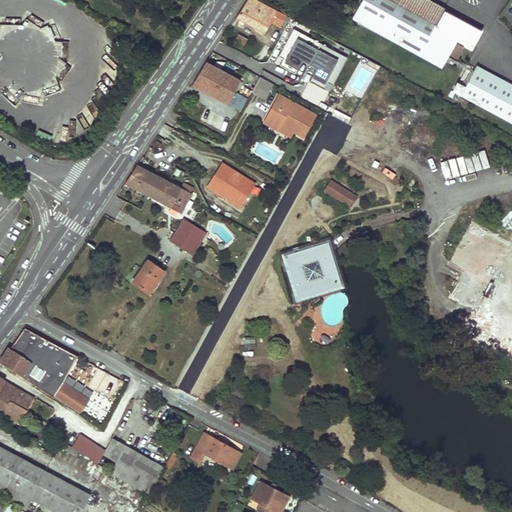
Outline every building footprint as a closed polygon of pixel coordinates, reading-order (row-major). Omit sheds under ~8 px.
[(254,0),(247,0),(235,20),(263,34),(270,22),(279,27),(284,16),(254,0)] [(438,19),(443,10),(424,0),(361,0),(351,19),(363,26),(368,17),(443,59),(452,64),(468,35),(459,30),(438,19)] [(464,22),(443,10),(438,19),(459,30),(464,22)] [(368,17),(363,26),(438,68),(443,59),(368,17)] [(347,57),(292,27),(276,56),(281,59),(277,65),(294,74),(301,62),(315,70),(308,81),(323,89),(325,81),(332,85),(347,57)] [(237,36),(233,44),(241,48),(245,40),(237,36)] [(375,74),(365,69),(369,62),(364,59),(348,87),(363,95),(375,74)] [(193,83),(192,86),(227,104),(238,82),(204,63),(193,83)] [(511,89),(473,69),(457,96),(511,126),(511,89)] [(263,100),(272,84),(260,78),(254,90),(252,93),(263,100)] [(39,102),(39,90),(24,90),(24,102),(39,102)] [(278,95),(262,122),(277,130),(279,125),(302,138),(315,116),(278,95)] [(379,158),(385,139),(367,134),(362,153),(379,158)] [(244,177),(222,163),(207,186),(229,200),(244,177)] [(191,194),(136,166),(124,185),(179,214),(191,194)] [(253,182),(244,177),(229,200),(238,206),(253,182)] [(322,191),(349,206),(356,194),(329,179),(322,191)] [(204,232),(182,219),(168,242),(190,255),(204,232)] [(511,239),(511,242),(509,241),(468,220),(447,259),(462,268),(448,295),(472,308),(475,309),(467,323),(459,337),(498,358),(511,365),(509,368),(506,374),(511,376),(511,239)] [(325,241),(281,254),(294,298),(338,284),(325,241)] [(147,260),(131,282),(147,294),(163,271),(147,260)] [(465,321),(467,323),(475,309),(472,308),(465,321)] [(76,357),(24,329),(10,350),(8,349),(4,356),(0,361),(0,364),(79,415),(88,400),(62,383),(76,357)] [(509,368),(511,365),(498,358),(496,361),(509,368)] [(98,369),(89,387),(114,398),(123,381),(98,369)] [(0,380),(0,412),(18,423),(33,399),(0,380)] [(242,456),(204,435),(191,459),(198,463),(203,454),(234,471),(242,456)] [(103,451),(79,436),(71,449),(78,453),(95,465),(101,455),(103,451)] [(125,447),(112,439),(103,451),(101,455),(116,463),(125,447)] [(64,444),(61,442),(58,447),(75,458),(78,453),(71,449),(64,444)] [(79,511),(88,496),(0,447),(0,494),(25,508),(31,498),(54,510),(52,511),(79,511)] [(165,469),(125,447),(116,463),(110,475),(149,497),(165,469)] [(177,458),(173,455),(165,469),(169,472),(177,458)] [(280,511),(289,496),(260,481),(251,499),(260,504),(256,511),(255,511),(280,511)] [(14,511),(15,511),(0,502),(0,511),(14,511)]
